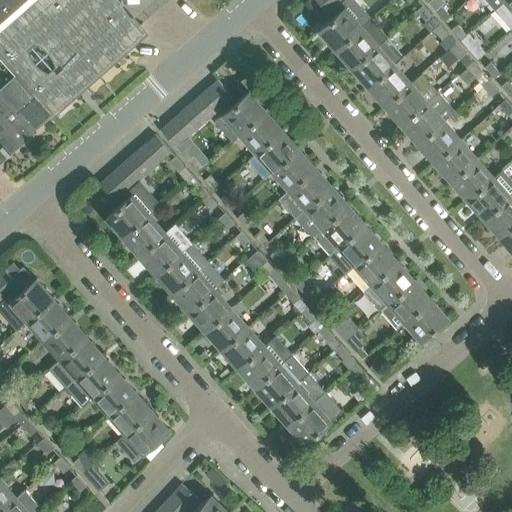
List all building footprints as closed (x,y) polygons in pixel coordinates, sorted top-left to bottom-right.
[(0,0),(0,56),(15,74),(14,75),(50,116),(52,115),(51,114),(74,93),(69,87),(80,78),(85,84),(132,43),(127,37),(139,27),(115,0),(0,0)] [(337,5),(333,0),(315,0),(327,13),(337,5)] [(451,14),(438,0),(429,0),(428,1),(445,20),(451,14)] [(487,0),(495,8),(504,0),(487,0)] [(511,26),(511,0),(504,0),(495,8),(511,27),(511,26)] [(432,14),(423,4),(417,9),(426,20),(432,14)] [(362,25),(345,5),(318,29),(335,49),(362,25)] [(379,44),(388,35),(372,16),(362,25),(335,49),(351,67),(378,44),(379,44)] [(449,34),(439,22),(433,28),(443,39),(449,34)] [(467,33),(458,22),(452,27),(462,38),(467,33)] [(478,38),(472,38),(467,33),(462,38),(478,57),(484,52),(480,47),(481,42),(478,38)] [(465,52),(456,41),(450,46),(459,57),(465,52)] [(368,86),(395,62),(379,44),(378,44),(351,67),(368,86)] [(482,71),(472,60),(466,65),(476,76),(482,71)] [(500,71),(491,60),(485,65),(495,76),(500,71)] [(411,81),(395,62),(368,86),(384,105),(411,81)] [(511,93),(511,83),(500,71),(495,76),(511,95),(511,93)] [(422,72),(411,81),(384,105),(400,124),(428,100),(439,90),(422,72)] [(14,75),(0,87),(0,149),(2,148),(7,154),(9,152),(9,151),(21,141),(50,116),(14,75)] [(223,105),(233,96),(218,78),(207,87),(223,105)] [(498,90),(489,79),(483,84),(492,95),(498,90)] [(213,113),(223,105),(207,87),(198,95),(213,113)] [(239,133),(266,109),(249,90),(222,114),(239,133)] [(417,143),(444,119),(456,109),(439,90),(428,100),(400,124),(417,143)] [(213,113),(198,95),(188,103),(204,121),(213,113)] [(511,110),(511,105),(505,98),(499,103),(509,114),(511,110)] [(195,129),(204,121),(188,103),(179,112),(195,129)] [(255,152),(282,128),(266,109),(239,133),(255,152)] [(195,129),(179,112),(170,120),(185,138),(195,129)] [(433,162),(461,138),(444,119),(417,143),(433,162)] [(185,138),(170,120),(159,129),(175,147),(185,138)] [(255,152),(248,159),(264,178),(272,171),(299,147),(282,128),(255,152)] [(160,160),(170,151),(155,133),(145,142),(160,160)] [(461,138),(433,162),(450,180),(477,156),(461,138)] [(160,160),(145,142),(135,150),(151,168),(160,160)] [(288,190),(315,166),(299,147),(272,171),(288,190)] [(141,176),(151,168),(135,150),(126,158),(141,176)] [(183,166),(174,155),(168,160),(178,171),(183,166)] [(202,166),(192,155),(186,160),(196,171),(202,166)] [(466,199),(494,175),(477,156),(450,180),(466,199)] [(141,176),(126,158),(116,166),(132,184),(139,178),(141,176)] [(132,184),(116,166),(107,174),(122,192),(127,188),(132,184)] [(305,208),(332,185),(315,166),(288,190),(305,208)] [(122,192),(107,174),(96,183),(112,201),(122,192)] [(207,193),(190,174),(185,179),(201,198),(207,193)] [(217,184),(209,174),(203,179),(212,189),(217,184)] [(483,218),(510,194),(494,175),(466,199),(483,218)] [(139,178),(132,184),(127,188),(132,194),(105,217),(121,236),(148,213),(160,202),(139,178)] [(305,208),(297,215),(313,234),(321,227),(348,203),(332,185),(305,208)] [(216,203),(207,193),(201,198),(210,208),(216,203)] [(234,203),(225,193),(220,198),(229,208),(234,203)] [(499,237),(511,225),(511,195),(510,194),(483,218),(499,237)] [(338,246),(365,222),(348,203),(321,227),(313,234),(330,253),(338,246)] [(251,222),(241,211),(236,216),(245,227),(251,222)] [(224,212),(218,217),(228,228),(233,222),(224,212)] [(138,255),(165,231),(148,213),(121,236),(138,255)] [(165,231),(138,255),(154,274),(181,250),(192,240),(176,222),(165,231)] [(338,246),(330,253),(346,272),(354,265),(381,241),(365,222),(338,246)] [(511,251),(511,225),(499,237),(511,251)] [(267,241),(258,230),(252,235),(262,246),(267,241)] [(241,231),(236,236),(245,247),(250,242),(241,231)] [(171,293),(209,260),(192,240),(181,250),(154,274),(171,293)] [(371,284),(397,260),(381,241),(354,265),(371,284)] [(284,260),(275,249),(269,254),(278,265),(284,260)] [(266,260),(257,250),(251,255),(260,265),(266,260)] [(187,311),(214,288),(225,279),(209,260),(171,293),(187,311)] [(380,309),(414,279),(397,260),(371,284),(364,290),(380,309)] [(17,286),(1,268),(0,269),(0,283),(9,294),(17,286)] [(282,278),(273,268),(267,273),(276,284),(282,278)] [(300,278),(291,268),(285,273),(295,283),(300,278)] [(27,321),(53,297),(36,278),(13,299),(8,294),(0,301),(0,310),(16,329),(26,320),(27,321)] [(414,279),(380,309),(397,327),(404,321),(430,298),(414,279)] [(9,294),(0,283),(0,301),(8,294),(9,294)] [(289,287),(283,292),(295,305),(301,300),(289,287)] [(317,298),(308,287),(302,292),(312,303),(317,298)] [(204,330),(231,307),(214,288),(187,311),(204,330)] [(43,340),(70,316),(53,297),(27,321),(43,340)] [(333,316),(317,298),(312,303),(328,321),(333,316)] [(421,340),(447,317),(430,298),(404,321),(421,340)] [(315,316),(306,306),(300,312),(309,322),(315,316)] [(247,325),(231,307),(204,330),(220,349),(247,325)] [(60,358),(86,335),(70,316),(43,340),(60,358)] [(339,344),(322,324),(316,330),(333,350),(339,344)] [(350,335),(341,324),(335,329),(344,340),(350,335)] [(237,368),(264,344),(247,325),(220,349),(237,368)] [(65,386),(103,354),(86,335),(60,358),(49,368),(65,386)] [(264,344),(237,368),(253,387),(280,363),(280,362),(291,353),(275,335),(264,344)] [(366,353),(357,343),(351,348),(361,359),(366,353)] [(356,363),(339,344),(333,350),(350,369),(356,363)] [(270,406),(308,372),(291,353),(280,362),(280,363),(253,387),(270,406)] [(93,396),(119,372),(103,354),(65,386),(82,406),(93,396)] [(378,388),(356,363),(350,369),(372,393),(378,388)] [(384,373),(375,363),(369,368),(378,378),(384,373)] [(109,415),(136,391),(119,372),(93,396),(109,415)] [(286,424),(325,390),(324,391),(308,372),(270,406),(286,424)] [(21,392),(12,381),(5,387),(15,397),(21,392)] [(303,444),(342,410),(341,409),(340,410),(325,392),(326,391),(325,390),(286,424),(303,444)] [(126,433),(152,410),(136,391),(109,415),(125,433),(126,433)] [(21,392),(15,398),(31,416),(38,411),(21,392)] [(19,410),(9,400),(3,405),(13,416),(19,410)] [(125,433),(116,441),(133,460),(142,452),(169,429),(152,410),(126,433),(125,433)] [(35,429),(26,419),(20,424),(29,434),(35,429)] [(53,428),(45,419),(38,424),(47,434),(53,428)] [(51,448),(42,437),(36,443),(46,453),(51,448)] [(71,448),(61,437),(55,443),(64,454),(71,448)] [(68,467),(59,456),(53,461),(62,472),(68,467)] [(78,456),(72,461),(82,472),(88,468),(78,456)] [(88,468),(82,472),(98,491),(109,482),(93,463),(88,468)] [(84,485),(78,479),(75,475),(69,480),(79,490),(84,485)] [(0,509),(16,496),(0,477),(0,509)] [(187,507),(196,497),(179,481),(170,491),(187,507)] [(16,496),(0,509),(0,511),(35,511),(41,508),(24,489),(16,496)] [(182,511),(187,507),(170,491),(161,500),(173,511),(182,511)] [(228,511),(210,494),(192,511),(228,511)] [(173,511),(161,500),(153,510),(155,511),(173,511)]
